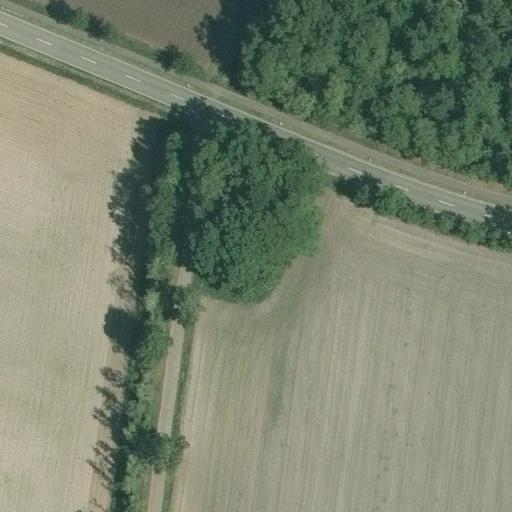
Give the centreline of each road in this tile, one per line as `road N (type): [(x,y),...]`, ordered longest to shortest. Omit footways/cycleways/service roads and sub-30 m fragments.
road 1 (unclassified): [(217,112),(192,221),(157,511)]
road 2 (tertiary): [(511,219),(392,182),(217,112)]
road 3 (tertiary): [(217,112),(0,23)]
